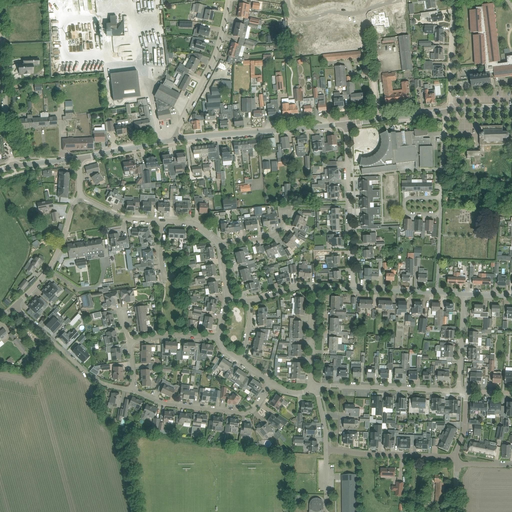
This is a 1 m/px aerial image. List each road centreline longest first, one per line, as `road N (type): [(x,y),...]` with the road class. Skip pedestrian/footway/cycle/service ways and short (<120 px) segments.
road 1 (secondary): [(173,140),(346,123)]
road 2 (unclassified): [(13,166),(0,0)]
road 3 (residential): [(352,288),(346,123)]
road 4 (residential): [(272,383),(244,413),(165,404),(133,391)]
road 5 (residential): [(173,140),(212,60),(227,0)]
road 6 (residential): [(133,391),(97,381),(14,305)]
road 7 (residential): [(316,385),(458,391)]
road 8 (residential): [(326,450),(456,457)]
road 9 (residential): [(287,0),(291,19),(400,0)]
road 10 (unclassified): [(14,305),(48,269),(80,197)]
